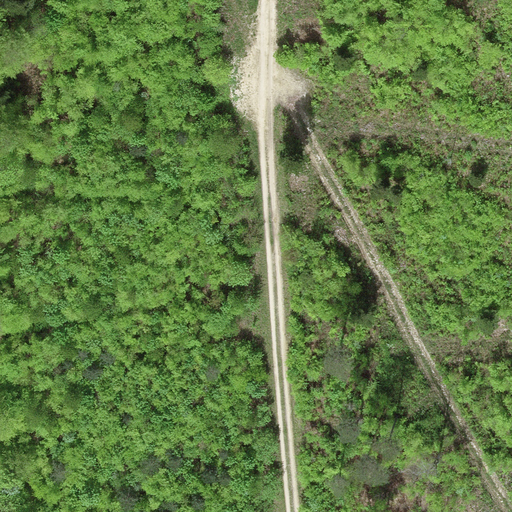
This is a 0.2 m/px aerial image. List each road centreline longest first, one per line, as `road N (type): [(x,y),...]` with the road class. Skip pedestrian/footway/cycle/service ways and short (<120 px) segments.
road 1 (track): [(508,511),(264,61),(240,0)]
road 2 (track): [(266,0),(295,511)]
